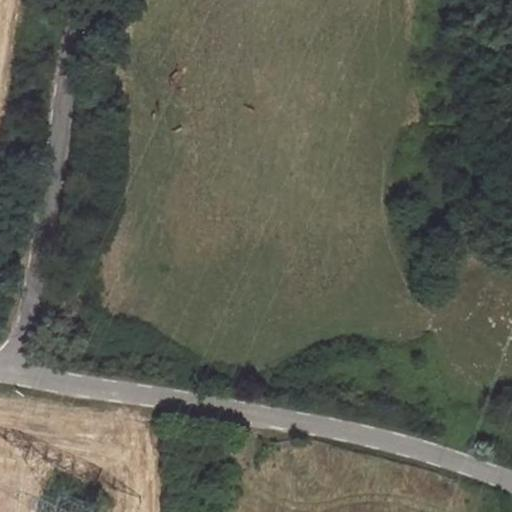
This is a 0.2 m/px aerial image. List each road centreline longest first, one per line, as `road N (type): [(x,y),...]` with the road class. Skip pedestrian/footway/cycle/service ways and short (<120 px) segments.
road 1 (unclassified): [(17,373),(344,431),(511,484)]
road 2 (unclassified): [(17,373),(72,59),(93,0)]
